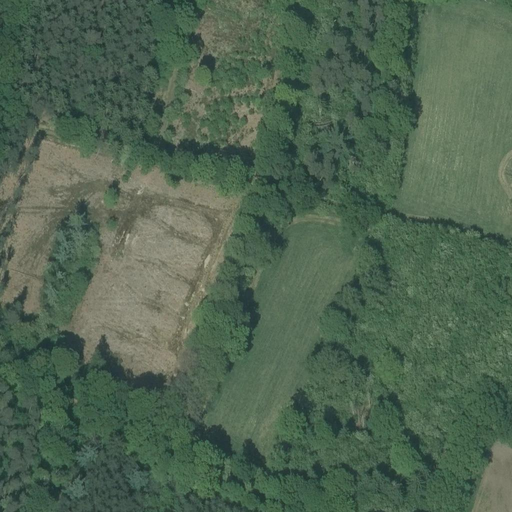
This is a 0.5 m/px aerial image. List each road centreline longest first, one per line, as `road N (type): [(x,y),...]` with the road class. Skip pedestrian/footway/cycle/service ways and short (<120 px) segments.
road 1 (track): [(511,239),(0,97)]
road 2 (track): [(310,511),(0,360)]
